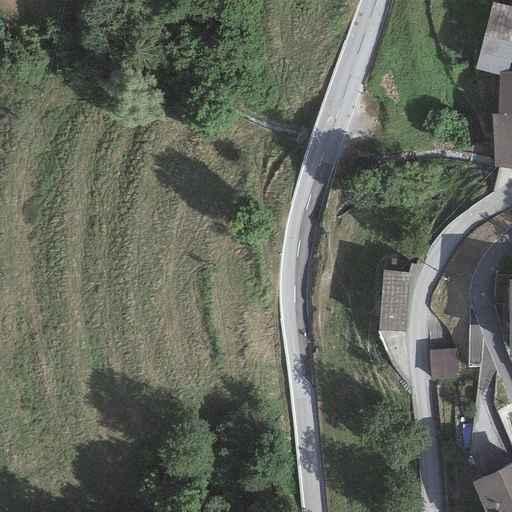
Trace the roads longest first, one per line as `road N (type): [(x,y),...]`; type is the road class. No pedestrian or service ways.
road 1 (tertiary): [(314,511),(295,340),(295,255),(372,0)]
road 2 (residential): [(511,199),(457,231),(425,278),(417,349),(428,511)]
road 3 (residential): [(511,240),(490,259),(480,289),(511,381)]
